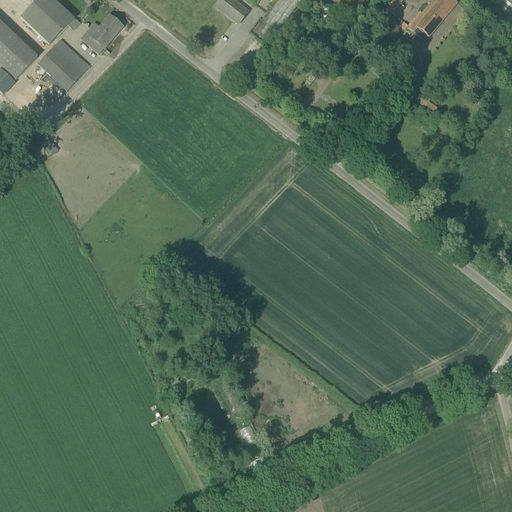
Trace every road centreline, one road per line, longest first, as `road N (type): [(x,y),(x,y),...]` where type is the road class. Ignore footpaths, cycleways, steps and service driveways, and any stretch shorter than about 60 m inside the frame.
road 1 (unclassified): [(511,306),(117,0)]
road 2 (track): [(237,511),(503,372)]
